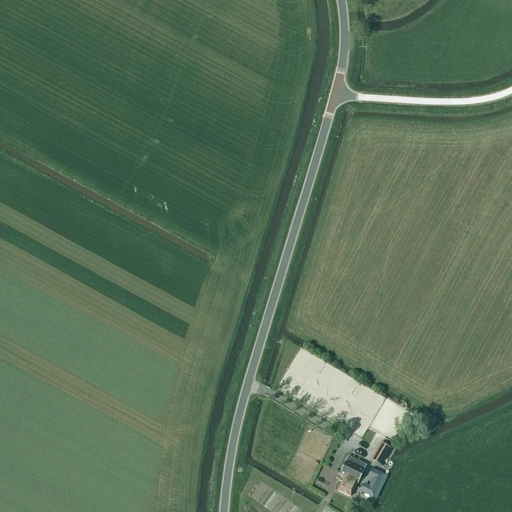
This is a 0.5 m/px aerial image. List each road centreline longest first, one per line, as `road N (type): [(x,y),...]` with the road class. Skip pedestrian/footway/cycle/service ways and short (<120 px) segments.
road 1 (tertiary): [(223,511),(246,386),(334,95)]
road 2 (unclassified): [(334,95),(472,102),(511,91)]
